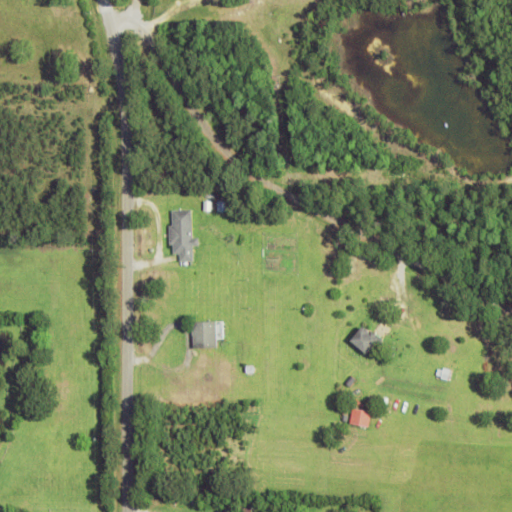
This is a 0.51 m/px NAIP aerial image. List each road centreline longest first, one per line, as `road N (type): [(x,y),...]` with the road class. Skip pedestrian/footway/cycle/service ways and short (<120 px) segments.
road 1 (residential): [(127,511),(126,116),(100,0)]
road 2 (residential): [(511,304),(340,219),(229,152),(135,24)]
